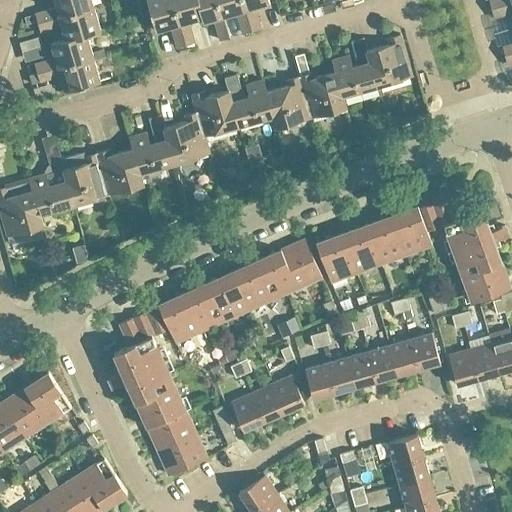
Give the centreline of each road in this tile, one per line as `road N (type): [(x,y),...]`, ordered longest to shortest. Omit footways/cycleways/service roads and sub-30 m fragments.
road 1 (tertiary): [(60,312),(305,195),(491,125)]
road 2 (residential): [(0,126),(151,92),(178,63),(392,0)]
road 3 (residential): [(177,511),(304,431),(411,401),(440,415)]
road 4 (residential): [(160,511),(127,464),(60,312)]
